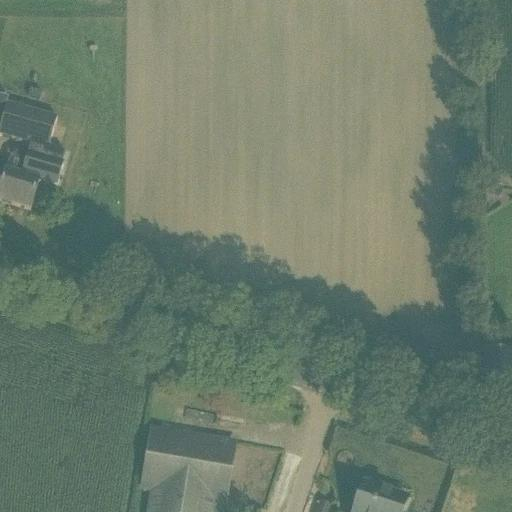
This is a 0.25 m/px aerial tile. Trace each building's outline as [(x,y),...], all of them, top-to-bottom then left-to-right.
[(6,106),(0,127),(0,137),(30,146),(30,144),(48,149),(56,120),(6,106)] [(5,175),(0,190),(0,204),(30,213),(38,185),(37,185),(38,183),(57,188),(63,164),(62,164),(64,156),(64,154),(48,149),(30,144),(30,146),(20,180),(5,175)] [(483,401),(511,402),(511,354),(484,353),(483,401)] [(150,495),(147,511),(221,511),(222,506),(233,445),(153,431),(150,451),(143,493),(150,495)] [(356,504),(353,511),(403,511),(407,502),(362,487),(361,490),(358,489),(353,503),(356,504)] [(317,511),(330,511),(332,506),(320,502),(317,511)]
